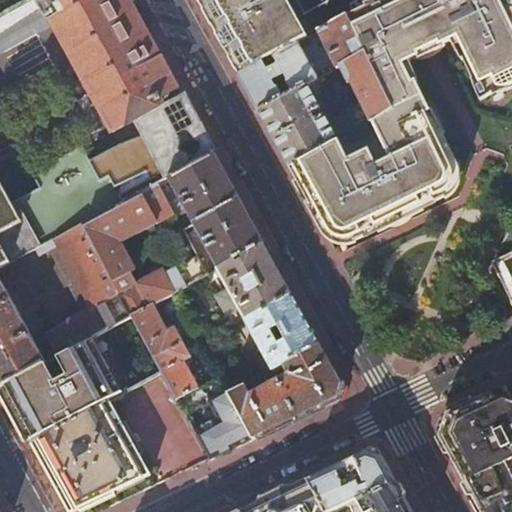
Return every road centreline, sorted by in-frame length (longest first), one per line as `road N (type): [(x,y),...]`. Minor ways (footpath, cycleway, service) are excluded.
road 1 (residential): [(168,0),(391,411)]
road 2 (residential): [(391,411),(179,511)]
road 3 (residential): [(511,351),(391,411)]
